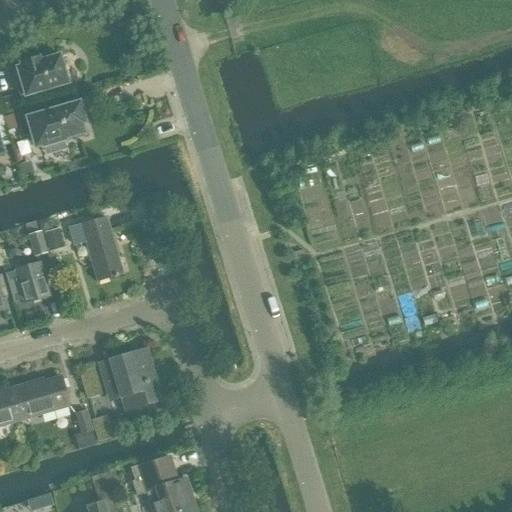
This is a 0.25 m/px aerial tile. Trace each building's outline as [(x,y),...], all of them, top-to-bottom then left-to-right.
[(20,68),(16,70),(20,85),(17,85),(20,96),(23,96),(24,98),(67,85),(59,57),(39,63),(38,59),(19,65),(20,68)] [(54,106),(56,105),(56,104),(18,115),(24,136),(31,134),(35,147),(41,146),(42,150),(65,143),(64,139),(81,134),(78,124),(82,123),(77,106),(56,112),(54,106)] [(111,231),(110,231),(106,219),(70,229),(75,246),(86,242),(98,282),(124,275),(111,231)] [(36,257),(47,253),(41,232),(30,236),(36,257)] [(14,303),(23,301),(24,304),(51,296),(41,264),(6,274),(14,303)] [(3,275),(0,275),(0,311),(7,310),(3,298),(9,296),(3,275)] [(133,354),(100,364),(101,369),(108,393),(116,391),(119,399),(124,397),(128,411),(162,401),(149,355),(134,360),(133,354)] [(22,420),(70,406),(62,378),(38,385),(37,382),(14,389),(22,420)] [(101,396),(95,378),(82,382),(87,400),(101,396)] [(0,426),(22,420),(14,389),(0,393),(0,426)] [(87,412),(76,415),(82,434),(75,436),(80,451),(97,445),(87,412)] [(196,511),(186,479),(177,481),(170,457),(139,467),(143,479),(133,482),(137,495),(147,492),(153,511),(196,511)] [(117,511),(106,475),(93,478),(100,504),(88,508),(89,511),(117,511)]
